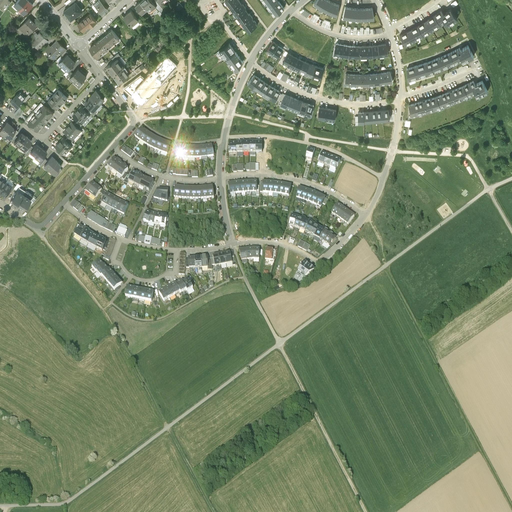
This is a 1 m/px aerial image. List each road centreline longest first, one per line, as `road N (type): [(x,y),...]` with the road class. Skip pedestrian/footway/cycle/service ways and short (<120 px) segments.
road 1 (track): [(216,511),(109,320),(36,227)]
road 2 (track): [(0,506),(64,504),(279,344)]
road 3 (track): [(279,344),(511,179)]
road 4 (track): [(385,266),(511,508)]
road 5 (track): [(365,511),(279,344)]
road 6 (residential): [(225,136),(305,143),(384,178)]
road 7 (residential): [(252,60),(318,98),(399,101)]
road 8 (residential): [(221,178),(285,177),(368,213)]
road 9 (residential): [(100,75),(42,139),(0,108)]
